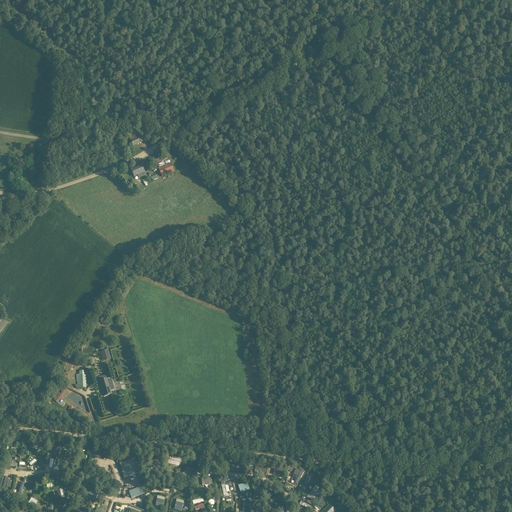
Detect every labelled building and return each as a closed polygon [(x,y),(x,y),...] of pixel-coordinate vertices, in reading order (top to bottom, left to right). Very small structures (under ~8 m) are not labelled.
[(128,134),(130,140),(133,145),(144,141),(141,135),(137,137),(135,131),(128,134)] [(175,172),(171,163),(165,165),(164,162),(158,164),(159,167),(158,168),(162,177),(175,172)] [(131,169),(134,176),(137,175),(138,178),(146,175),(141,165),(131,169)] [(108,358),(107,351),(104,351),(104,353),(99,353),(100,359),(108,358)] [(112,394),(111,391),(107,379),(105,374),(98,376),(99,381),(104,396),(112,394)] [(58,402),(65,392),(62,390),(55,399),(58,402)] [(134,458),(120,463),(124,478),(139,473),(134,458)] [(18,461),(10,459),(8,465),(16,467),(18,461)] [(293,482),(298,484),(305,472),(296,468),(293,473),(297,475),(293,482)] [(307,486),(311,477),(308,474),(303,484),(307,486)] [(10,478),(0,476),(0,484),(11,486),(11,482),(9,482),(10,478)] [(203,485),(213,484),(212,477),(202,478),(203,485)] [(137,488),(129,491),(131,498),(145,493),(140,479),(134,481),(137,488)] [(230,482),(222,482),(223,493),(230,493),(230,482)] [(238,484),(240,492),(250,490),(248,482),(238,484)] [(314,495),(319,487),(315,485),(308,497),(314,501),(316,497),(314,495)] [(324,508),(328,499),(322,496),(318,504),(324,508)] [(28,503),(33,507),(37,501),(31,497),(28,503)] [(157,498),(155,505),(162,507),(164,500),(157,498)] [(203,503),(194,506),(196,511),(199,511),(205,510),(203,503)]
